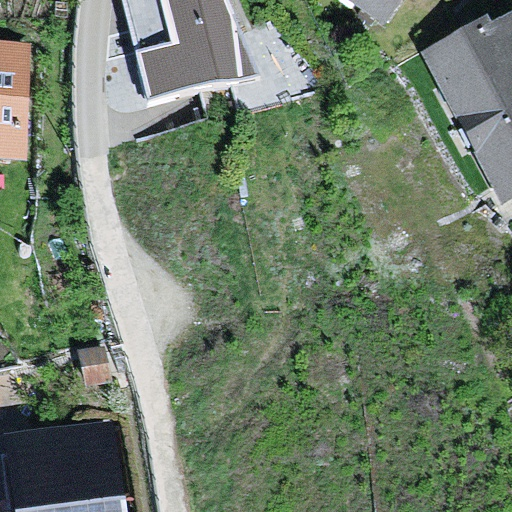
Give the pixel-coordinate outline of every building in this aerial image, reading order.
[(222,0),(118,0),(147,110),(240,84),(234,23),(222,0)] [(386,0),(334,0),(371,24),(386,0)] [(511,198),(511,16),(422,58),(492,207),(511,198)] [(0,166),(28,166),(26,49),(0,49),(0,166)] [(129,511),(122,431),(4,443),(11,511),(129,511)]
